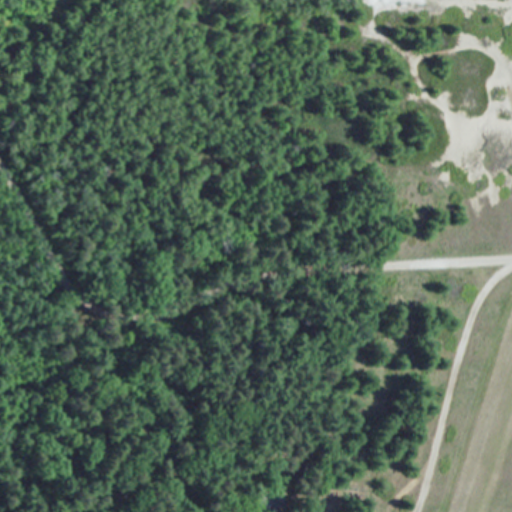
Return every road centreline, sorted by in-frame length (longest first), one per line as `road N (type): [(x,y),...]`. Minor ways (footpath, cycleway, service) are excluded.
road 1 (residential): [(511,260),(269,273),(169,315),(125,323),(78,314)]
road 2 (residential): [(78,314),(61,410),(65,511)]
road 3 (residential): [(78,314),(0,163)]
